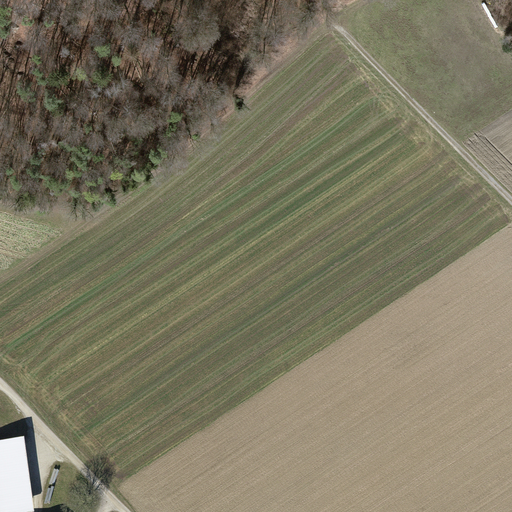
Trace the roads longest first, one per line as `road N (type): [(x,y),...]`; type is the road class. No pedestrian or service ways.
road 1 (track): [(0,282),(170,167),(334,23)]
road 2 (track): [(334,23),(511,198)]
road 3 (track): [(124,511),(0,383)]
